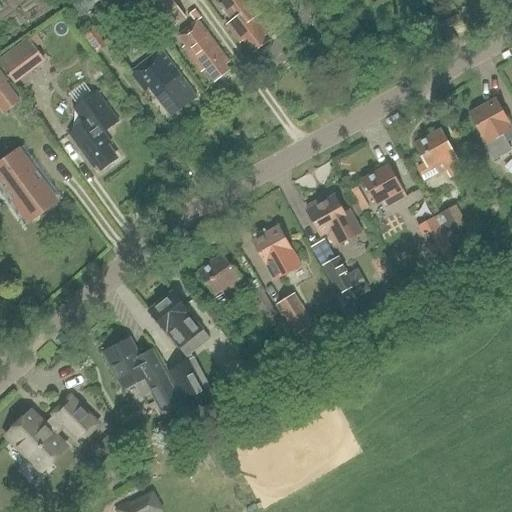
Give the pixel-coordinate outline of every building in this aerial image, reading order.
[(67,0),(77,14),(96,0),(67,0)] [(188,19),(173,0),(162,0),(146,13),(165,37),(188,19)] [(269,34),(257,18),(262,15),(251,0),(226,0),(220,5),(232,22),(229,24),(243,43),(247,41),(255,52),(269,42),(266,37),(269,34)] [(103,24),(105,27),(111,39),(124,32),(115,17),(103,24)] [(177,36),(185,46),(184,47),(204,73),(206,71),(214,82),(231,70),(227,65),(230,62),(199,20),(177,36)] [(133,22),(130,32),(138,35),(141,26),(133,22)] [(44,43),(37,34),(0,61),(0,68),(14,87),(46,63),(36,49),(44,43)] [(173,116),(196,98),(161,51),(132,72),(147,91),(151,88),(173,116)] [(0,73),(0,99),(9,111),(21,101),(0,73)] [(74,108),(85,123),(69,135),(94,168),(98,165),(102,170),(117,158),(107,146),(114,141),(108,133),(122,122),(99,90),(74,108)] [(511,139),(511,126),(497,99),(471,113),(484,136),(481,138),(486,146),(503,136),(506,143),(511,139)] [(442,129),(415,143),(428,166),(422,169),(425,175),(426,174),(429,180),(443,172),(442,170),(446,167),(451,176),(464,169),(442,129)] [(34,220),(54,206),(15,153),(0,163),(0,180),(5,188),(9,185),(34,220)] [(388,207),(408,197),(389,164),(364,178),(379,203),(384,200),(388,207)] [(310,209),(309,210),(323,235),(330,231),(338,245),(362,231),(350,209),(345,212),(335,194),(323,202),(321,199),(309,206),(310,209)] [(436,217),(418,228),(445,276),(463,266),(450,241),(436,217)] [(254,240),(268,265),(277,279),(284,275),(303,264),(280,226),(268,232),(266,229),(255,235),(257,239),(254,240)] [(230,294),(246,281),(224,253),(201,272),(218,293),(225,288),(230,294)] [(339,259),(323,268),(346,307),(370,293),(358,271),(349,276),(339,259)] [(250,292),(267,322),(279,315),(262,285),(250,292)] [(149,312),(166,334),(178,348),(201,327),(174,292),(149,312)] [(315,325),(296,294),(277,305),(297,336),(315,325)] [(130,340),(105,353),(125,390),(136,383),(143,396),(152,392),(163,412),(182,403),(154,350),(140,358),(130,340)] [(230,365),(244,382),(244,383),(249,379),(253,376),(233,351),(224,358),(230,365)] [(191,361),(169,372),(189,411),(192,417),(214,405),(211,399),(191,361)] [(29,458),(32,456),(44,468),(65,448),(56,438),(66,428),(81,443),(98,426),(71,398),(53,415),(54,416),(44,426),(32,413),(8,437),(29,458)] [(192,421),(182,427),(196,452),(206,446),(192,421)] [(112,433),(100,445),(111,456),(112,457),(117,452),(124,446),(112,433)] [(130,500),(114,509),(115,511),(164,511),(153,492),(132,504),(130,500)]
